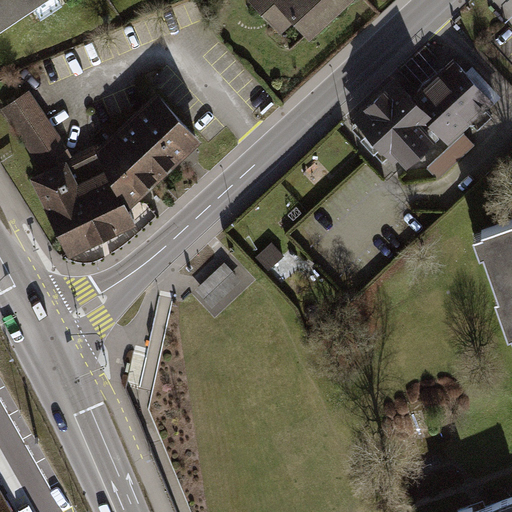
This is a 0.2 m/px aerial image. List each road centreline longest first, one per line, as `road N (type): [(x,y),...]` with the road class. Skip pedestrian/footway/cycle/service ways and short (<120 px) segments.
road 1 (tertiary): [(432,0),(310,118),(101,298),(39,333)]
road 2 (secondary): [(119,511),(39,333)]
